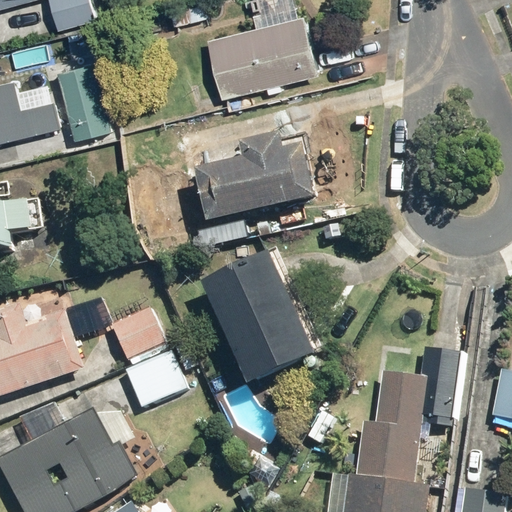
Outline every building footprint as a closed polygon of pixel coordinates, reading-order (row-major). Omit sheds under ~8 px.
[(0,0),(0,10),(38,0),(52,0),(61,31),(99,21),(93,0),(0,0)] [(186,0),(175,2),(178,26),(211,22),(208,0),(186,0)] [(259,29),(211,41),(225,100),(322,76),(307,17),(301,19),(298,7),(257,17),(259,29)] [(98,65),(61,74),(78,142),(115,132),(98,65)] [(0,144),(65,130),(58,102),(55,103),(51,86),(21,93),(18,81),(0,85),(0,144)] [(247,164),(199,175),(211,228),(319,203),(307,150),(288,155),(284,139),(244,148),(247,164)] [(358,170),(339,170),(340,193),(359,193),(358,170)] [(0,257),(16,255),(13,237),(36,234),(31,206),(0,210),(0,257)] [(318,237),(283,235),(282,252),(317,254),(318,237)] [(274,258),(206,289),(253,391),(320,360),(274,258)] [(0,401),(87,372),(77,341),(115,329),(105,299),(68,312),(68,313),(30,327),(23,307),(0,314),(0,401)] [(153,311),(115,328),(131,362),(169,345),(153,311)] [(425,380),(386,375),(380,427),(367,425),(360,480),(335,477),(331,511),(429,511),(432,489),(418,487),(426,419),(459,423),(468,356),(429,351),(425,380)] [(175,353),(129,374),(145,411),(191,391),(175,353)] [(511,374),(505,373),(495,418),(511,421),(511,374)] [(96,414),(0,463),(25,511),(82,511),(141,478),(123,445),(116,449),(96,414)] [(507,511),(509,497),(468,492),(465,511),(507,511)]
